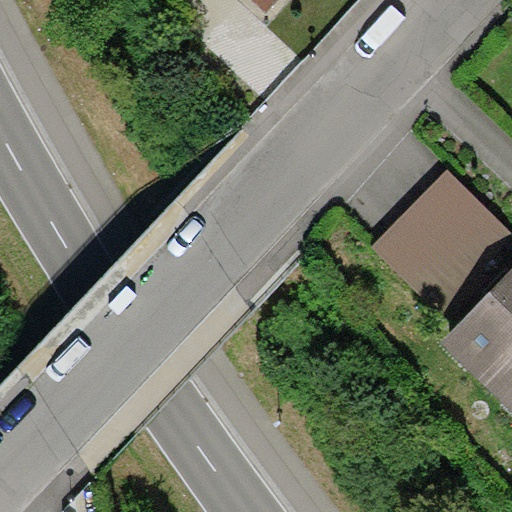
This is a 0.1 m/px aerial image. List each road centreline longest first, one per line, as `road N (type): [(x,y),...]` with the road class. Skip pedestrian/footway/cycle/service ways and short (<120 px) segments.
road 1 (residential): [(392,53),(0,470)]
road 2 (primary): [(0,116),(184,416),(253,511)]
road 3 (residential): [(392,53),(511,167)]
